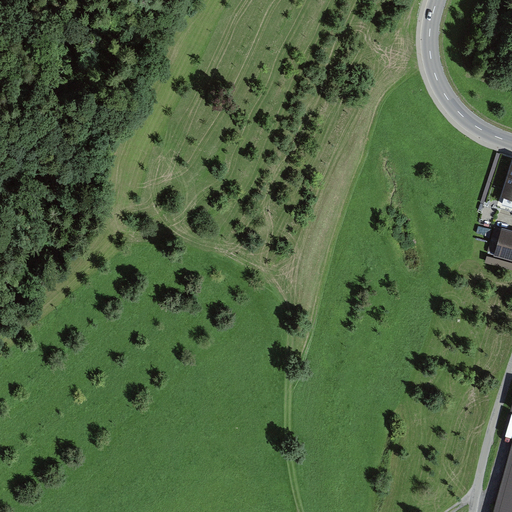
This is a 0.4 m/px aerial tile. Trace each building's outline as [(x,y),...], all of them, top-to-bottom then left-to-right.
[(511,165),(503,196),(511,198),(511,165)] [(491,190),(490,199),(501,201),(503,192),(491,190)] [(511,258),(511,227),(505,225),(503,230),(496,228),(489,252),(511,258)] [(511,262),(489,256),(486,263),(511,270),(511,262)] [(511,511),(511,444),(493,511),(511,511)]
